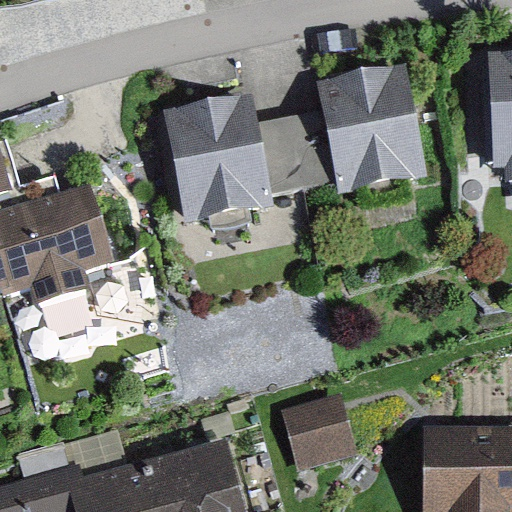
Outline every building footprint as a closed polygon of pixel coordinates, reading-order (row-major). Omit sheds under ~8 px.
[(511,58),(498,60),(507,174),(511,173),(511,58)] [(429,71),(337,92),(361,195),(453,174),(429,71)] [(272,95),(160,129),(193,237),(304,203),(272,95)] [(111,187),(2,218),(25,294),(133,263),(111,187)] [(0,301),(25,294),(2,218),(0,218),(0,301)] [(283,417),(299,479),(359,463),(343,402),(283,417)] [(45,511),(265,511),(241,432),(39,493),(45,511)] [(511,511),(511,436),(425,436),(424,511),(511,511)]
